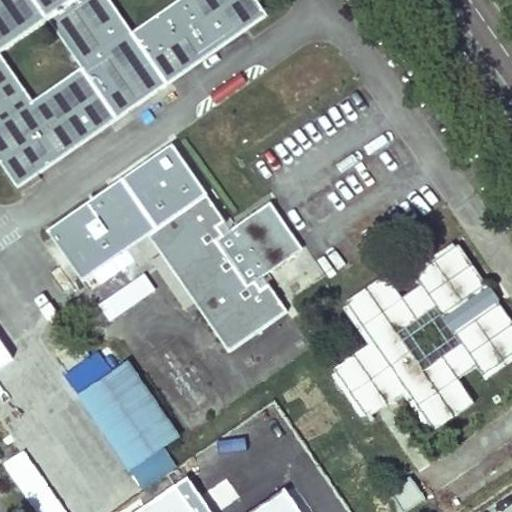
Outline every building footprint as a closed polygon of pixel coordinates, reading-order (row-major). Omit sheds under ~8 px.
[(0,0),(0,162),(21,193),(40,180),(37,175),(267,16),(255,0),(0,0)] [(224,221),(172,146),(48,232),(88,290),(133,258),(137,264),(158,250),(161,253),(152,259),(186,308),(194,302),(228,350),(288,309),(269,283),(260,289),(255,281),(303,248),(270,201),(222,234),(217,227),(224,221)] [(386,277),(345,305),(373,344),(333,372),(366,420),(406,393),(433,432),(474,404),(458,381),(476,368),(483,378),(511,357),(511,324),(499,306),(501,305),(489,286),(487,288),(459,247),(414,278),(421,287),(402,300),(386,277)] [(149,283),(143,275),(101,304),(107,313),(149,283)] [(179,436),(127,361),(77,395),(129,470),(179,436)] [(407,511),(425,500),(409,478),(387,493),(400,511),(407,511)] [(302,511),(288,491),(256,511),(212,511),(188,480),(141,511),(302,511)]
